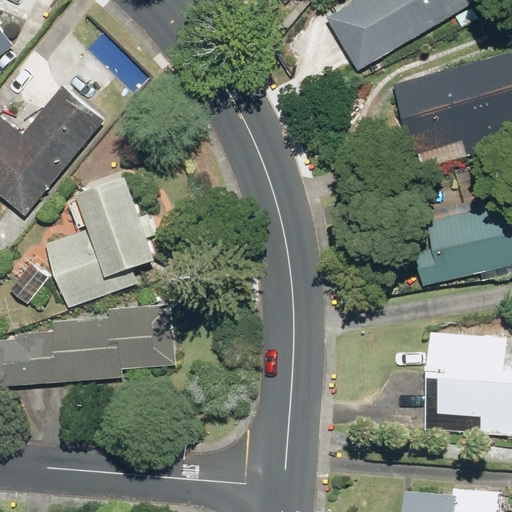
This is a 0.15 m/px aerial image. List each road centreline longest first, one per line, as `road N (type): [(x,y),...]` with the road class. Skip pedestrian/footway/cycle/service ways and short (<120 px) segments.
road 1 (tertiary): [(154,0),(248,125),(280,208),(293,319),(284,486)]
road 2 (residential): [(0,465),(284,486)]
